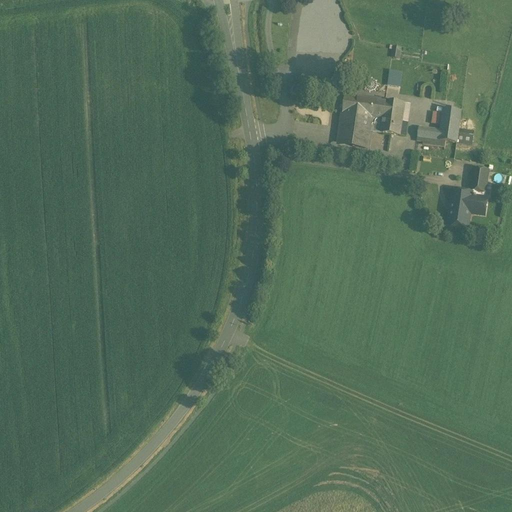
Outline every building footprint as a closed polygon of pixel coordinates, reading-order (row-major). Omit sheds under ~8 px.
[(391,57),(400,59),(402,47),(393,45),(391,57)] [(399,73),(391,72),(388,87),(397,88),(399,73)] [(345,96),(339,143),(352,145),(352,148),(367,150),(370,133),(381,134),(400,136),(402,122),(404,104),(345,96)] [(461,112),(443,110),(440,132),(419,129),(417,142),(423,142),(423,140),(445,143),(472,146),(474,132),(465,131),(465,132),(459,131),(459,130),(460,119),(461,112)] [(402,122),(400,136),(406,137),(408,123),(402,122)] [(445,143),(423,140),(423,142),(423,145),(445,148),(445,143)] [(473,169),(472,182),(487,184),(489,172),(473,169)] [(472,182),(470,194),(472,194),(472,197),(485,199),(487,184),(472,182)] [(485,199),(472,197),(472,194),(470,194),(453,191),(448,227),(467,229),(470,214),(470,209),(485,211),(486,199),(485,199)]
